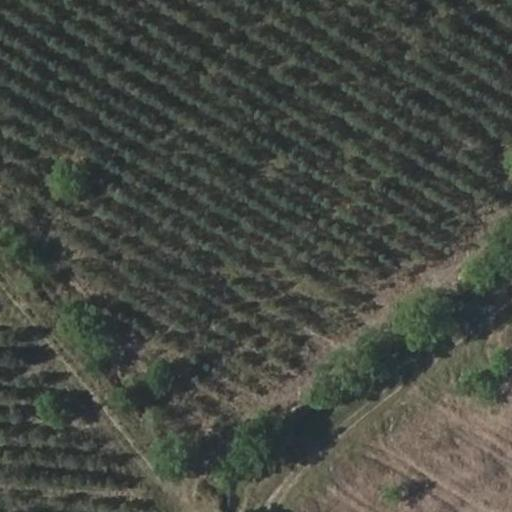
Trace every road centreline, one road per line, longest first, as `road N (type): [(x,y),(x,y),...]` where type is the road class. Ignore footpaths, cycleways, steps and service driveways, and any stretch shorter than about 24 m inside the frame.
road 1 (track): [(226,511),(0,252)]
road 2 (track): [(280,511),(298,476),(342,434),(511,301)]
